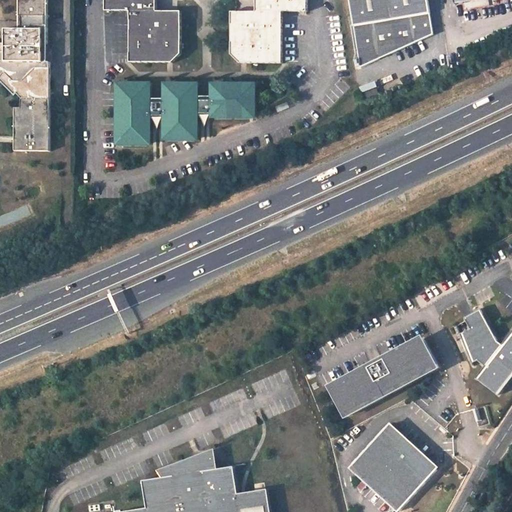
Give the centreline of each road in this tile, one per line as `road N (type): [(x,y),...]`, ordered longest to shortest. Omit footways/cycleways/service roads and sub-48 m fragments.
road 1 (motorway): [(511,93),(0,323)]
road 2 (motorway): [(0,352),(511,123)]
road 3 (unknown): [(52,511),(66,491),(287,388)]
road 4 (unknown): [(364,511),(351,470),(394,419),(448,451),(471,447)]
road 5 (unknown): [(424,318),(457,383),(471,447)]
road 6 (unknown): [(434,0),(437,50),(363,81)]
